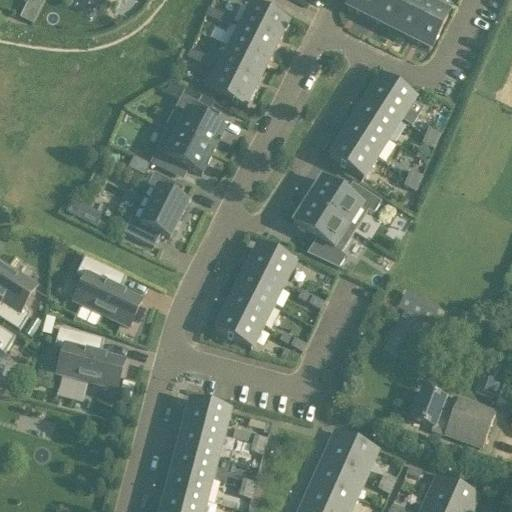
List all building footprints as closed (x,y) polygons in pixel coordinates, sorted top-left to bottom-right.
[(367,21),(377,0),(351,0),(346,10),(367,21)] [(388,31),(403,0),(377,0),(367,21),(388,31)] [(426,7),(412,0),(403,0),(388,31),(408,42),(426,7)] [(447,17),(426,7),(408,42),(430,52),(447,17)] [(26,8),(19,21),(31,27),(38,14),(26,8)] [(285,27),(250,10),(240,31),(275,48),(285,27)] [(217,25),(221,17),(209,11),(205,19),(217,25)] [(227,30),(231,22),(221,17),(217,25),(227,30)] [(264,69),(275,48),(240,31),(229,52),(264,69)] [(264,69),(229,52),(219,72),(254,90),(264,69)] [(201,58),(190,53),(186,60),(197,66),(201,58)] [(213,64),(201,58),(197,66),(209,72),(213,64)] [(254,90),(219,72),(208,93),(243,111),(254,90)] [(413,103),(380,82),(367,102),(400,123),(413,103)] [(217,115),(181,97),(164,132),(166,133),(166,132),(212,156),(224,133),(211,127),(217,115)] [(400,123),(367,102),(355,121),(387,142),(400,123)] [(375,162),(387,142),(355,121),(342,141),(375,162)] [(436,144),(440,136),(428,131),(425,139),(436,144)] [(166,133),(149,166),(175,179),(181,168),(201,178),(212,156),(166,132),(166,133)] [(436,144),(425,139),(421,147),(433,152),(436,144)] [(375,162),(342,141),(330,161),(362,182),(375,162)] [(142,178),(148,166),(133,158),(127,171),(142,178)] [(421,179),(410,174),(407,182),(418,187),(421,179)] [(140,225),(130,220),(122,235),(153,251),(160,236),(169,241),(186,207),(177,203),(183,190),(153,175),(146,188),(156,193),(140,225)] [(311,186),(303,200),(354,233),(367,212),(372,215),(380,203),(352,184),(344,196),(321,181),(315,189),(311,186)] [(418,187),(407,182),(403,189),(415,194),(418,187)] [(354,233),(303,200),(294,213),(298,216),(293,224),(316,240),(306,255),(338,269),(345,258),(340,255),(354,233)] [(69,207),(65,215),(105,235),(109,227),(98,222),(100,217),(79,207),(77,211),(69,207)] [(292,268),(258,251),(247,272),(282,289),(292,268)] [(85,282),(74,304),(128,330),(140,304),(119,294),(126,279),(85,259),(76,277),(85,282)] [(20,312),(34,291),(0,269),(0,322),(18,334),(29,318),(20,312)] [(282,289),(247,272),(237,293),(272,310),(282,289)] [(272,310),(237,293),(227,313),(261,331),(272,310)] [(311,300),(301,295),(297,302),(308,307),(311,300)] [(405,297),(397,310),(429,328),(436,314),(405,297)] [(323,306),(311,300),(308,307),(320,313),(323,306)] [(261,331),(227,313),(216,334),(251,352),(261,331)] [(400,320),(383,341),(398,354),(416,333),(400,320)] [(40,327),(33,322),(23,337),(31,342),(40,327)] [(122,364),(99,358),(103,343),(59,331),(53,350),(63,353),(57,377),(115,392),(122,364)] [(0,356),(2,358),(13,341),(0,332),(0,356)] [(290,350),(294,342),(283,336),(279,344),(290,350)] [(305,348),(294,342),(290,350),(301,355),(305,348)] [(440,413),(444,403),(421,394),(410,423),(431,431),(430,434),(442,439),(451,417),(440,413)] [(481,454),(495,414),(457,400),(451,417),(442,439),(481,454)] [(226,415),(189,405),(183,427),(221,437),(226,415)] [(221,437),(183,427),(177,450),(215,459),(221,437)] [(375,454),(335,436),(325,460),(365,477),(375,454)] [(254,438),(252,447),(265,450),(267,442),(254,438)] [(265,450),(252,447),(250,455),(263,458),(265,450)] [(215,459),(177,450),(172,472),(209,482),(215,459)] [(365,477),(325,460),(314,483),(354,500),(365,477)] [(420,474),(409,468),(405,476),(417,482),(420,474)] [(209,482),(172,472),(166,495),(203,504),(209,482)] [(395,482),(384,476),(380,484),(392,490),(395,482)] [(470,511),(477,499),(436,481),(426,505),(442,511),(470,511)] [(255,486),(243,482),(240,491),(253,494),(255,486)] [(349,511),(354,500),(314,483),(304,506),(318,511),(349,511)] [(380,484),(377,492),(388,497),(392,490),(380,484)] [(253,494),(240,491),(238,499),(251,503),(253,494)] [(201,511),(203,504),(166,495),(161,511),(201,511)]
